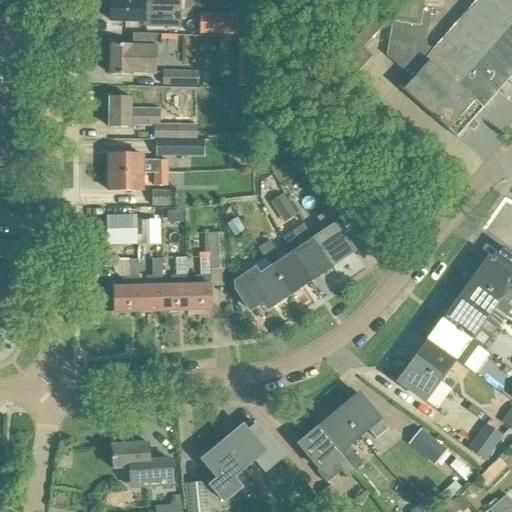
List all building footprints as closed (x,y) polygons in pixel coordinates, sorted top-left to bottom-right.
[(389,0),(389,1),(385,22),(393,23),(386,57),(410,78),(400,89),(457,139),(511,76),(511,0),(478,0),(432,52),(425,46),(431,18),(422,16),(424,0),(389,0)] [(111,2),(111,22),(143,23),(143,17),(164,18),(165,4),(143,4),(143,3),(111,2)] [(362,49),(380,30),(372,22),(332,65),(349,81),(371,58),(362,49)] [(208,39),(239,40),(240,25),(208,24),(208,39)] [(258,42),(239,41),(239,63),(258,63),(258,42)] [(156,47),(110,47),(110,48),(107,50),(106,59),(110,61),(110,76),(132,76),(132,75),(155,75),(156,47)] [(162,72),(162,87),(197,87),(198,73),(162,72)] [(109,99),(109,129),(131,129),(131,127),(154,127),(159,127),(159,126),(159,111),(131,111),(132,100),(109,99)] [(159,127),(154,127),(154,140),(196,140),(197,126),(159,126),(159,127)] [(154,158),(174,158),(174,145),(154,145),(154,158)] [(143,157),(109,157),(109,174),(143,175),(154,175),(167,175),(167,162),(143,162),(143,157)] [(143,175),(109,174),(109,192),(143,192),(143,175)] [(154,175),(154,187),(167,188),(167,175),(154,175)] [(310,185),(324,206),(336,197),(323,177),(310,185)] [(152,192),(152,207),(174,208),(174,192),(152,192)] [(296,216),(282,196),(271,204),(284,223),(296,216)] [(332,267),(353,252),(336,226),(338,224),(329,211),(316,219),(325,233),(314,240),(332,267)] [(136,216),(106,217),(107,246),(137,245),(136,216)] [(244,231),(237,219),(226,225),(233,238),(244,231)] [(142,248),(159,247),(159,223),(142,224),(142,248)] [(314,240),(303,225),(291,233),(295,239),(286,245),(293,255),(310,281),(332,267),(314,240)] [(195,287),(187,287),(186,287),(187,312),(212,312),(210,270),(224,269),(223,234),(204,235),(205,256),(209,255),(209,259),(200,259),(201,277),(195,277),(195,287)] [(258,250),(265,260),(276,252),(269,242),(258,250)] [(490,260),(474,281),(500,299),(508,305),(511,298),(511,255),(503,248),(493,262),(490,260)] [(293,255),(271,269),(289,296),(310,281),(293,255)] [(171,287),(163,287),(162,287),(163,313),(187,312),(186,287),(187,287),(186,259),(176,260),(176,277),(170,277),(171,287)] [(138,288),(138,260),(127,261),(128,278),(123,278),(124,289),(114,289),(114,314),(139,314),(138,288)] [(146,288),(138,288),(139,314),(163,313),(162,287),(163,287),(162,260),(152,260),(152,277),(146,278),(146,288)] [(289,296),(271,269),(265,261),(233,283),(234,292),(250,315),(264,305),(267,310),(289,296)] [(474,281),(459,301),(484,320),(485,319),(504,333),(509,325),(490,312),(500,299),(474,281)] [(484,320),(459,301),(444,322),(469,341),(484,320)] [(469,341),(444,322),(429,343),(454,361),(463,367),(477,346),(469,341)] [(454,361),(429,343),(414,364),(439,382),(454,361)] [(414,364),(398,385),(424,403),(439,382),(414,364)] [(387,430),(359,397),(339,414),(359,438),(368,431),(376,440),(387,430)] [(501,423),(511,431),(511,411),(510,411),(501,423)] [(359,438),(339,414),(319,430),(340,454),(345,461),(354,472),(362,466),(347,448),(359,438)] [(285,458),(257,424),(247,433),(243,429),(223,446),(244,470),(253,462),(264,476),(285,458)] [(485,463),(503,438),(485,425),(467,450),(485,463)] [(316,474),(325,485),(340,472),(346,479),(354,472),(345,461),(340,454),(319,430),(299,447),(320,471),(316,474)] [(408,446),(434,467),(446,451),(420,430),(408,446)] [(172,486),(171,461),(149,463),(148,444),(143,445),(143,443),(140,440),(131,440),(132,446),(112,447),(114,471),(130,470),(131,489),(172,486)] [(223,446),(203,462),(217,479),(207,487),(224,506),(243,489),(234,479),(244,470),(223,446)] [(455,460),(449,467),(456,474),(463,467),(455,460)] [(185,486),(187,511),(208,511),(206,484),(185,486)] [(319,496),(331,511),(350,511),(330,486),(319,496)] [(511,511),(511,503),(506,496),(489,510),(490,511),(511,511)] [(452,511),(458,511),(461,510),(462,511),(466,511),(470,508),(460,497),(448,508),(452,511)]
